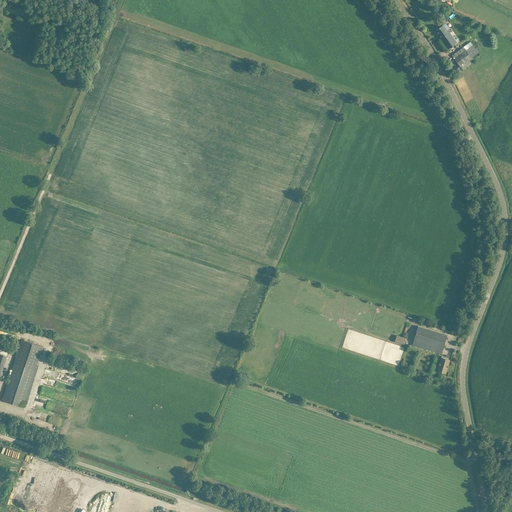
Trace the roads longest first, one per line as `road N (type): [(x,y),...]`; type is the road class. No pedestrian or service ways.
road 1 (unclassified): [(491,511),(467,379),(508,249),(506,203),(496,172),(394,0)]
road 2 (unclassified): [(232,511),(0,434)]
